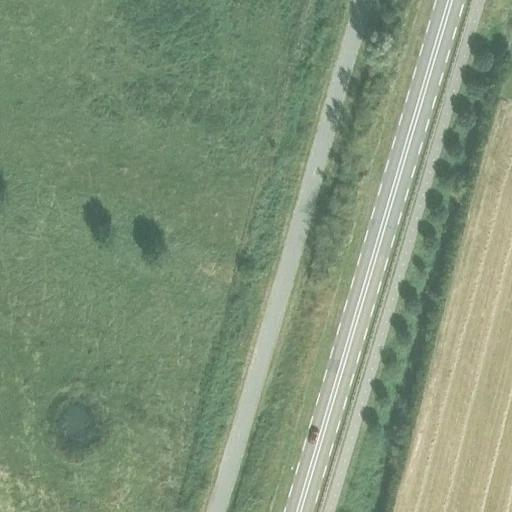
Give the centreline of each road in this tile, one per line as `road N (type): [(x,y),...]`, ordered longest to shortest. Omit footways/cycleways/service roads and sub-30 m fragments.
road 1 (secondary): [(298,511),(450,0)]
road 2 (unclassified): [(214,511),(362,0)]
